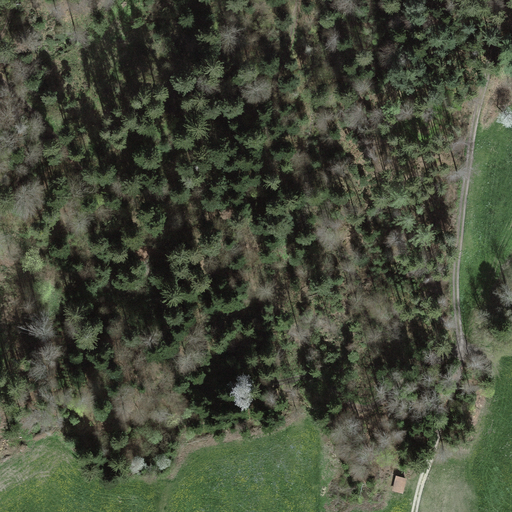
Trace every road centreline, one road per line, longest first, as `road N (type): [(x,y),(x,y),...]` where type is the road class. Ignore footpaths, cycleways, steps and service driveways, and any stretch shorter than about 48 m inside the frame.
road 1 (track): [(0,77),(123,225),(174,253),(177,351),(185,376),(202,391),(310,376),(364,410),(426,363),(463,360)]
road 2 (track): [(415,511),(463,360),(452,295),(467,124),(500,0)]
road 3 (track): [(298,0),(268,106),(253,203),(218,247),(174,253)]
